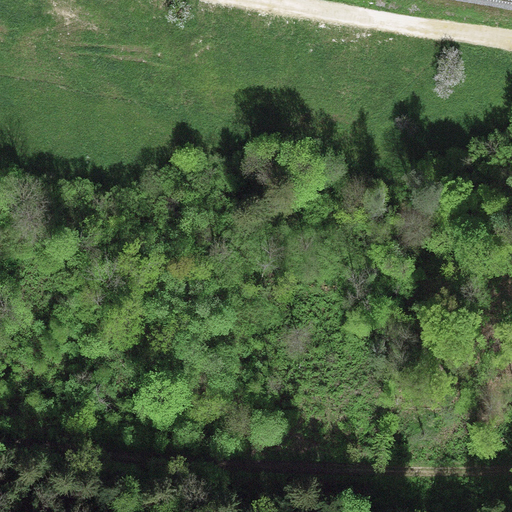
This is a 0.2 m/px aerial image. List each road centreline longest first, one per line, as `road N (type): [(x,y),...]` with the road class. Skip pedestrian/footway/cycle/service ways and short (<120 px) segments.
road 1 (track): [(0,444),(108,460),(511,466)]
road 2 (track): [(269,0),(511,40)]
